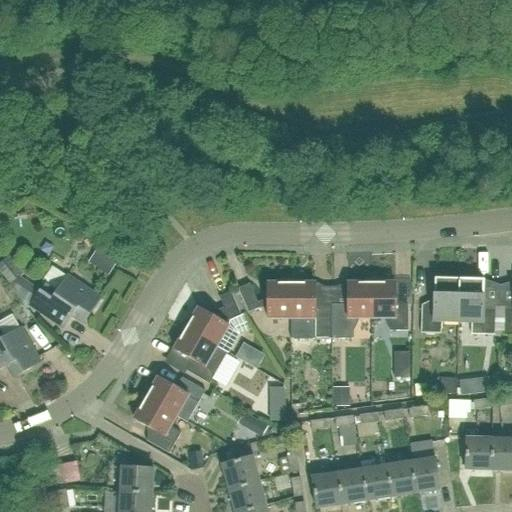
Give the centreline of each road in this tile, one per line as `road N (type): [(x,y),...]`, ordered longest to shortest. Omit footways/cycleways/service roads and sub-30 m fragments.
road 1 (unclassified): [(77,405),(184,256),(210,234),(511,215)]
road 2 (residential): [(187,511),(181,475),(77,405)]
